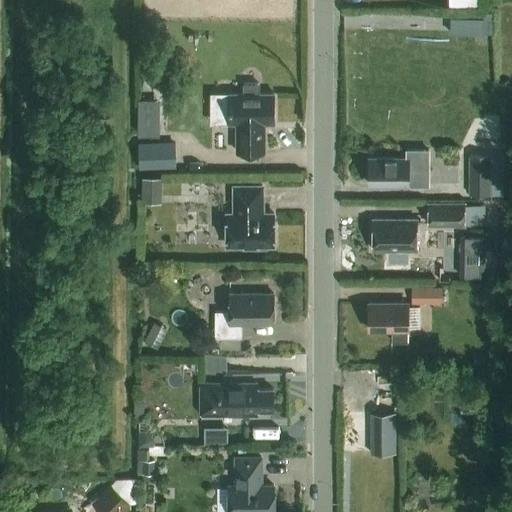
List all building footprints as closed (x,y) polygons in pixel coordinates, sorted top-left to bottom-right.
[(451,17),(451,33),(484,33),(484,17),(451,17)] [(161,75),(171,75),(171,65),(161,65),(161,75)] [(243,92),(228,92),(228,122),(235,122),(235,151),(264,151),(264,122),(273,122),(273,92),(258,92),(258,83),(243,83),(243,92)] [(139,134),(160,134),(159,99),(139,99),(139,134)] [(138,141),(138,167),(174,167),(174,141),(138,141)] [(406,149),(406,157),(369,157),(368,184),(428,184),(428,149),(406,149)] [(490,155),(468,155),(468,195),(489,195),(490,155)] [(490,155),(489,195),(502,195),(503,155),(490,155)] [(143,177),(142,201),(162,202),(162,177),(143,177)] [(233,213),(226,213),(226,245),(255,245),(258,249),(267,248),(269,245),(273,245),(273,213),(262,213),(261,185),(233,185),(233,213)] [(427,202),(427,225),(465,226),(465,202),(427,202)] [(372,218),(372,249),(416,250),(416,218),(372,218)] [(442,286),(412,285),(411,302),(442,302),(442,286)] [(486,286),(474,294),(481,305),(493,297),(486,286)] [(214,311),(214,337),(241,337),(241,322),(273,322),(273,293),(228,293),(228,311),(214,311)] [(368,302),(368,329),(393,329),(393,341),(407,341),(407,338),(407,329),(409,329),(409,327),(420,327),(420,306),(409,306),(409,302),(407,302),(368,302)] [(155,321),(145,340),(158,347),(168,328),(155,321)] [(473,356),(473,366),(485,366),(485,356),(473,356)] [(200,382),(200,414),(257,414),(257,408),(273,408),(273,388),(257,388),(257,382),(217,382),(216,382),(202,382),(200,382)] [(370,411),(370,432),(396,432),(396,411),(370,411)] [(206,441),(229,440),(229,424),(205,425),(206,441)] [(138,430),(138,445),(153,446),(153,438),(146,430),(138,430)] [(149,449),(139,449),(138,473),(154,473),(155,460),(149,459),(149,449)] [(235,485),(228,485),(228,511),(272,511),(273,485),(260,485),(260,457),(235,457),(235,485)] [(130,511),(131,501),(110,483),(94,502),(103,511),(130,511)]
